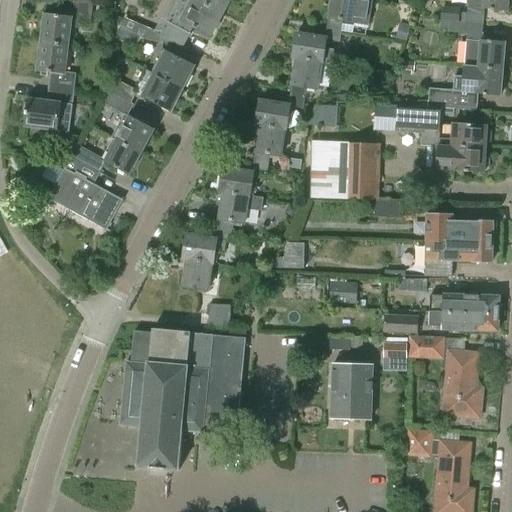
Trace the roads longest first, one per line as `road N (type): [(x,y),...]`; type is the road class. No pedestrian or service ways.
road 1 (residential): [(101,318),(271,0)]
road 2 (residential): [(32,505),(101,318)]
road 3 (residential): [(0,192),(32,255),(101,318)]
road 4 (residential): [(501,511),(511,376)]
